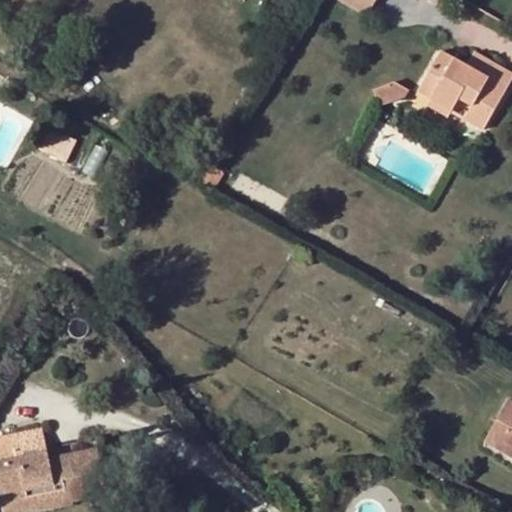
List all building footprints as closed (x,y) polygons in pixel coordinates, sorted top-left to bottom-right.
[(338,0),(367,16),(376,0),(338,0)] [(483,73),(468,65),(440,51),(420,88),(434,95),(431,100),(453,111),(458,101),(471,109),(466,119),(485,129),(511,78),(511,72),(489,60),(483,73)] [(475,52),(468,65),(483,73),(489,60),(475,52)] [(395,82),(373,90),(379,107),(406,98),(409,91),(395,82)] [(417,93),(431,100),(434,95),(420,88),(417,93)] [(448,119),(453,111),(431,100),(428,108),(448,119)] [(51,127),(38,151),(51,157),(52,156),(67,162),(77,141),(51,127)] [(214,166),(204,183),(216,191),(227,174),(214,166)] [(511,402),(508,401),(497,420),(509,426),(501,440),(511,446),(511,402)] [(486,440),(511,455),(511,446),(501,440),(509,426),(497,420),(486,440)] [(67,484),(71,501),(107,493),(98,449),(77,453),(78,460),(50,465),(49,459),(42,429),(10,437),(15,458),(0,461),(0,501),(0,504),(60,491),(59,486),(67,484)] [(77,453),(49,459),(50,465),(78,460),(77,453)] [(41,511),(72,505),(71,501),(67,484),(59,486),(60,491),(0,504),(2,511),(41,511)]
